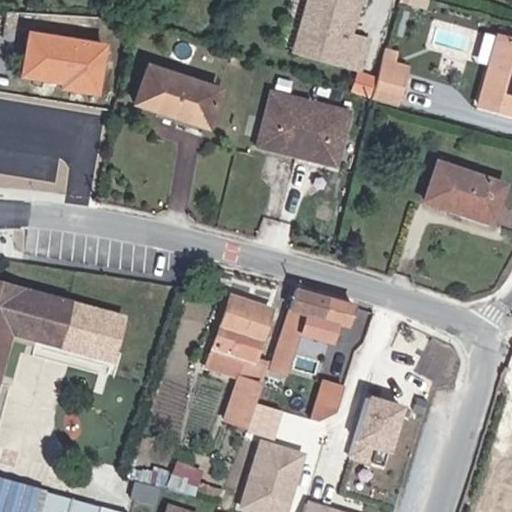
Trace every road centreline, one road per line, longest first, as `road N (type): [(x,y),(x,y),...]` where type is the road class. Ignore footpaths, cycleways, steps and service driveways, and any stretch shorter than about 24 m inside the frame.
road 1 (unclassified): [(0,213),(126,224),(316,274),(480,329)]
road 2 (unclassified): [(480,329),(485,359),(438,511)]
